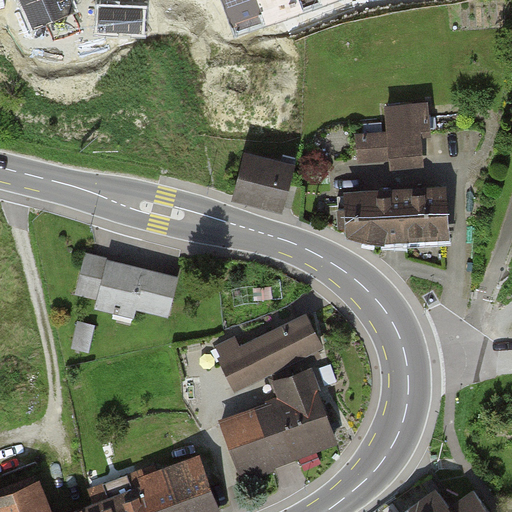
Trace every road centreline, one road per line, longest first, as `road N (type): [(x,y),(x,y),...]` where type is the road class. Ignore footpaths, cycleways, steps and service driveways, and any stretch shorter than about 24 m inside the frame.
road 1 (primary): [(326,511),(389,455),(408,401),(398,330),(370,292),(280,238),(0,167)]
road 2 (track): [(50,443),(53,372),(16,207),(23,173)]
